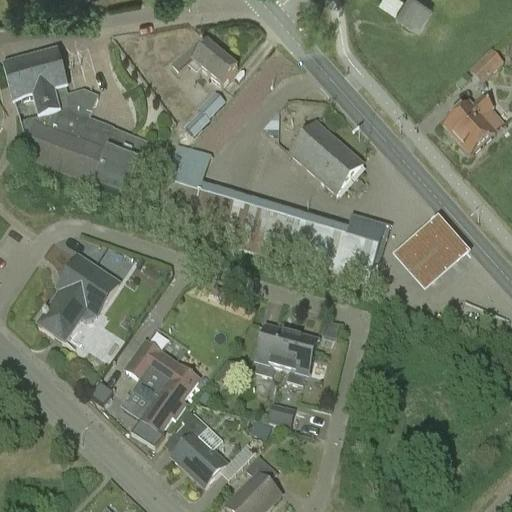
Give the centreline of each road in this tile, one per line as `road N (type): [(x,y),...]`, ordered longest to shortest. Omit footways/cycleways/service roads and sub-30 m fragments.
road 1 (residential): [(315,511),(363,319),(71,227),(51,233),(0,300)]
road 2 (tertiary): [(511,284),(264,9)]
road 3 (residential): [(264,9),(0,38)]
road 4 (residential): [(168,511),(0,347)]
